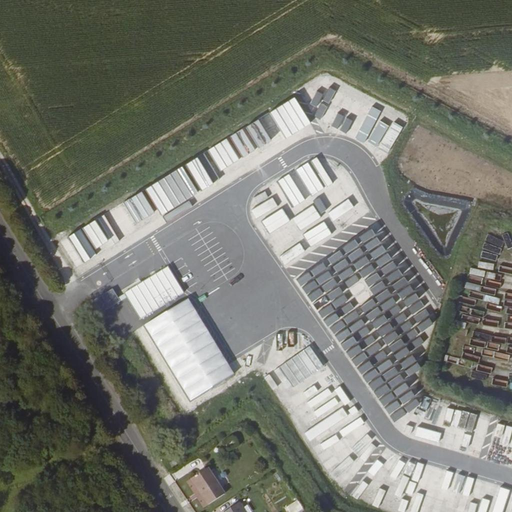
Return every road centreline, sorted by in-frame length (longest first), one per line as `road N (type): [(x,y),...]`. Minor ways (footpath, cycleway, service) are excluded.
road 1 (secondary): [(0,232),(177,511)]
road 2 (track): [(78,295),(0,158)]
